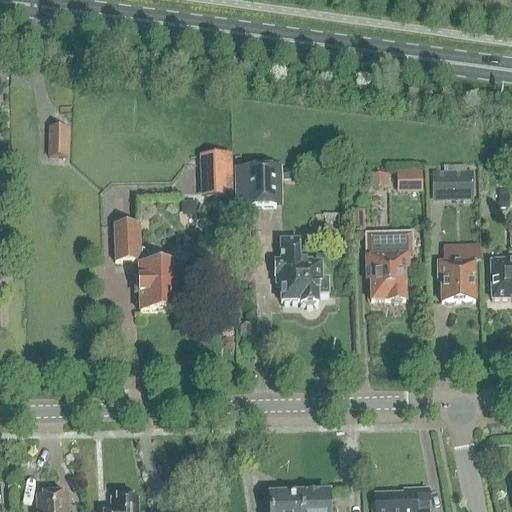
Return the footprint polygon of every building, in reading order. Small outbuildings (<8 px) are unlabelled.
[(67,130),(47,130),(46,160),(66,161),(67,130)] [(230,156),(198,158),(200,201),(232,200),(230,156)] [(280,169),(247,170),(248,211),(282,210),(280,169)] [(294,182),(293,171),(282,171),(282,183),(294,182)] [(421,172),(395,172),(396,192),(421,191),(421,172)] [(472,174),(430,175),(431,205),(472,204),(472,174)] [(367,189),(384,189),(383,176),(367,177),(367,189)] [(507,192),(497,192),(498,210),(507,210),(507,192)] [(181,218),(195,218),(195,204),(181,204),(181,218)] [(349,213),(349,232),(361,232),(360,213),(349,213)] [(180,293),(184,293),(183,268),(166,268),(166,259),(146,260),(146,256),(143,252),(141,252),(141,251),(139,251),(139,228),(113,229),(114,266),(141,265),(141,268),(137,268),(139,316),(155,315),(155,316),(164,316),(164,315),(180,315),(180,293)] [(408,260),(411,260),(410,235),(364,236),(365,285),(369,285),(369,305),(384,305),(384,307),(390,306),(393,309),(399,308),(400,306),(405,306),(404,276),(408,276),(408,260)] [(312,309),(314,308),(317,308),(317,298),(328,298),(328,282),(321,282),(321,266),(311,266),(311,264),(299,264),(298,248),(297,243),(279,243),(280,264),(274,264),(275,290),(279,290),(279,306),(298,306),(298,309),(302,308),(304,309),(306,310),(307,310),(310,310),(312,309)] [(511,264),(511,265),(511,262),(489,263),(489,264),(490,304),(509,303),(509,304),(511,304),(511,264)] [(440,305),(443,305),(449,308),(454,305),(460,305),(465,307),(470,305),(475,305),(474,265),(436,266),(437,285),(440,285),(440,305)] [(428,511),(428,506),(428,493),(402,493),(402,498),(373,499),(373,511),(428,511)] [(67,511),(66,498),(62,498),(62,496),(40,497),(40,500),(36,500),(36,511),(67,511)] [(300,511),(300,497),(269,499),(268,511),(300,511)] [(305,497),(300,497),(300,511),(335,511),(328,511),(328,497),(316,497),(305,498),(305,497)] [(134,511),(134,501),(111,502),(111,511),(134,511)]
